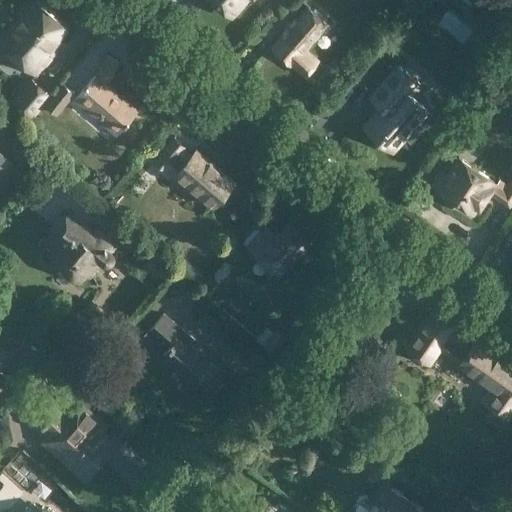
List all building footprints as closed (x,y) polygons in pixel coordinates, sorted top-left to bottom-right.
[(7,31),(0,38),(0,44),(4,48),(3,50),(15,61),(16,59),(36,76),(56,53),(54,51),(62,42),(59,39),(69,28),(36,0),(25,0),(16,11),(19,13),(5,29),(7,31)] [(213,0),(220,5),(220,4),(231,14),(236,8),(243,0),(213,0)] [(307,48),(329,23),(306,3),(295,16),(293,15),(279,31),(281,32),(269,46),(304,76),(319,58),(307,48)] [(105,54),(96,71),(74,98),(116,133),(137,109),(106,83),(118,61),(105,54)] [(416,122),(427,108),(428,108),(411,93),(420,84),(418,83),(397,65),(370,96),(381,105),(363,125),(392,150),(404,136),(410,141),(423,127),(416,122)] [(11,99),(32,117),(50,94),(30,77),(11,99)] [(62,81),(44,103),(57,114),(75,92),(62,81)] [(182,147),(172,138),(154,159),(164,168),(173,157),(182,164),(174,173),(211,204),(231,181),(194,150),(190,155),(181,148),(182,147)] [(0,174),(10,163),(0,154),(0,174)] [(446,176),(439,172),(431,185),(450,198),(451,201),(455,204),(459,204),(473,212),(477,206),(479,208),(488,193),(509,206),(511,200),(511,177),(505,189),(458,158),(446,176)] [(111,250),(116,244),(97,228),(92,234),(65,210),(43,235),(57,248),(51,255),(66,267),(68,265),(80,276),(84,272),(88,275),(103,259),(105,260),(108,261),(110,260),(112,258),(113,256),(113,253),(112,251),(111,250)] [(265,223),(247,245),(278,275),(311,238),(289,218),(279,229),(277,227),(273,231),(265,223)] [(154,251),(142,264),(160,280),(172,268),(154,251)] [(206,275),(188,260),(181,268),(199,283),(206,275)] [(90,298),(81,310),(96,321),(105,310),(90,298)] [(15,353),(8,347),(23,330),(0,309),(0,374),(3,372),(1,370),(15,353)] [(436,310),(433,310),(405,350),(430,367),(441,351),(489,387),(479,401),(507,421),(511,413),(511,354),(500,346),(496,352),(436,310)] [(194,340),(162,313),(147,331),(166,347),(159,354),(184,375),(181,379),(202,396),(224,371),(192,343),(194,340)] [(274,355),(288,337),(276,327),(262,345),(274,355)] [(318,404),(331,382),(306,365),(292,387),(318,404)] [(101,379),(90,392),(98,399),(109,386),(101,379)] [(48,394),(30,416),(51,434),(45,440),(87,478),(109,453),(101,447),(109,438),(98,429),(102,425),(78,405),(71,413),(48,394)] [(195,464),(210,476),(223,459),(208,448),(195,464)] [(396,463),(374,448),(364,463),(386,478),(396,463)] [(370,499),(378,505),(373,511),(426,511),(382,482),(370,499)] [(35,511),(54,511),(44,503),(35,511)]
